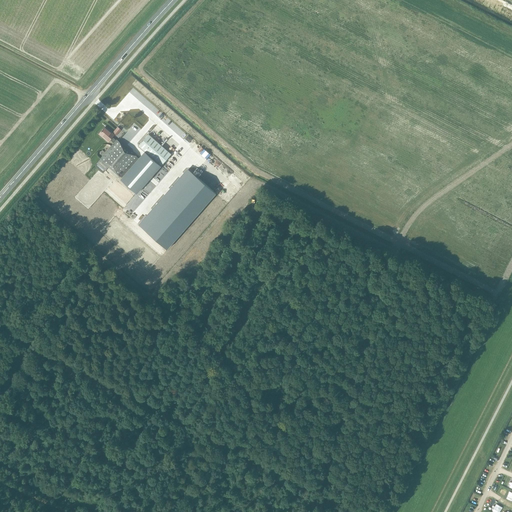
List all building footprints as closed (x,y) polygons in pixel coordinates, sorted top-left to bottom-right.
[(184,127),(191,112),(156,96),(154,100),(153,100),(148,110),(184,127)] [(111,116),(116,122),(119,119),(114,113),(111,116)] [(99,134),(108,142),(110,140),(114,143),(116,141),(112,137),(114,135),(105,127),(99,134)] [(145,151),(161,165),(171,154),(148,134),(138,146),(145,151)] [(117,140),(116,141),(114,143),(100,159),(109,166),(121,177),(138,159),(117,140)] [(120,179),(137,193),(161,165),(145,151),(138,159),(121,177),(120,179)] [(109,166),(100,159),(95,166),(101,171),(103,173),(109,166)] [(194,174),(145,230),(167,249),(216,193),(194,174)]
